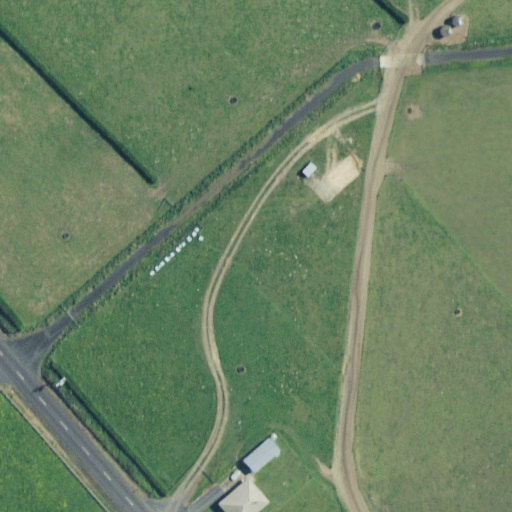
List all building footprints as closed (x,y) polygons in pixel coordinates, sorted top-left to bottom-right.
[(424,39),(424,40),(424,42),(424,43),(424,45),(425,46),(426,47),(427,48),(428,49),(430,49),(431,49),(433,49),(434,49),(435,49),(437,48),(438,47),(439,46),(439,45),(440,43),(440,42),(440,41),(440,39),(440,38),(439,37),(438,35),(437,35),(436,34),(434,33),(433,33),(431,33),(430,33),(429,34),(427,34),(426,35),(425,36),(425,38),(424,39)] [(418,56),(417,58),(417,59),(417,61),(418,62),(419,63),(420,64),(421,65),(422,66),(423,67),(425,67),(426,67),(427,67),(429,66),(430,65),(431,65),(432,63),(433,62),(433,61),(434,59),(434,58),(433,57),(433,55),(432,54),(431,53),(430,52),(429,51),(428,51),(426,50),(425,50),(423,51),(422,51),(421,52),(420,53),(419,54),(418,55),(418,56)] [(283,138),(270,124),(248,145),(261,159),(283,138)] [(279,451),(268,438),(242,461),(252,473),(279,451)] [(255,511),(267,503),(246,479),(217,505),(223,511),(255,511)]
